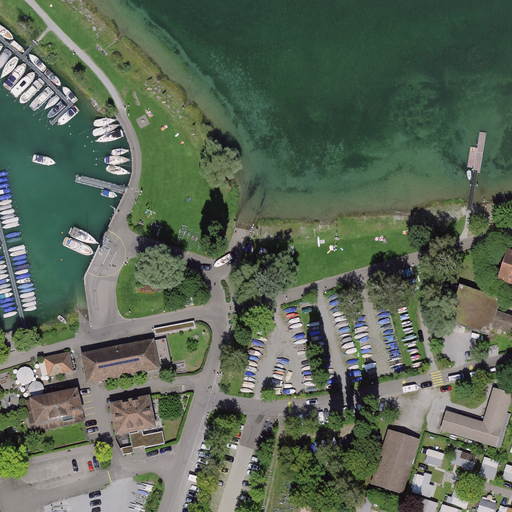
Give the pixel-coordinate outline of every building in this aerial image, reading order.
[(511,254),(509,253),(499,284),(511,288),(511,254)] [(501,300),(461,288),(450,325),(490,337),(501,300)] [(511,329),(511,318),(499,314),(494,329),(510,335),(511,329)] [(86,356),(91,385),(160,372),(155,343),(86,356)] [(70,355),(46,361),(51,382),(75,375),(70,355)] [(21,367),(19,382),(34,384),(36,369),(21,367)] [(33,393),(45,389),(42,380),(30,384),(33,393)] [(511,401),(511,396),(496,391),(486,424),(448,413),(442,432),(498,449),(511,401)] [(81,392),(31,404),(38,433),(88,421),(81,392)] [(153,400),(111,408),(116,438),(158,431),(153,400)] [(418,443),(391,434),(375,488),(401,496),(418,443)] [(442,467),(447,454),(431,448),(426,462),(442,467)] [(457,448),(452,463),(474,470),(479,455),(457,448)] [(495,479),(501,460),(486,456),(480,475),(495,479)] [(511,480),(511,464),(508,463),(503,478),(511,480)] [(419,472),(413,491),(433,497),(439,478),(419,472)] [(412,511),(436,511),(440,503),(418,496),(412,511)] [(478,510),(483,511),(495,511),(498,502),(483,497),(478,510)]
